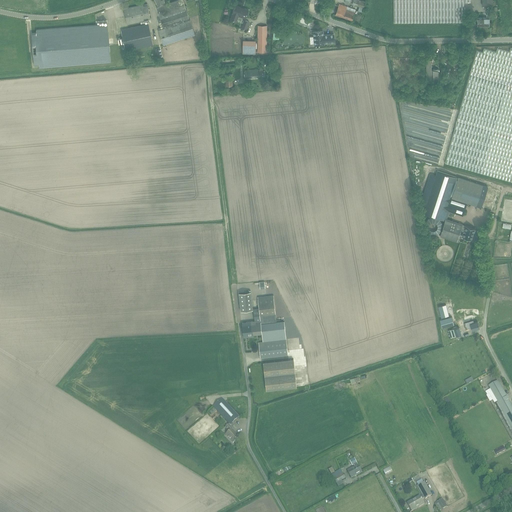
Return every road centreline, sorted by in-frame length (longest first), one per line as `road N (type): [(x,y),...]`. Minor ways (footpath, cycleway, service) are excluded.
road 1 (tertiary): [(511,41),(389,42),(269,0)]
road 2 (tertiary): [(0,12),(55,18),(122,0)]
